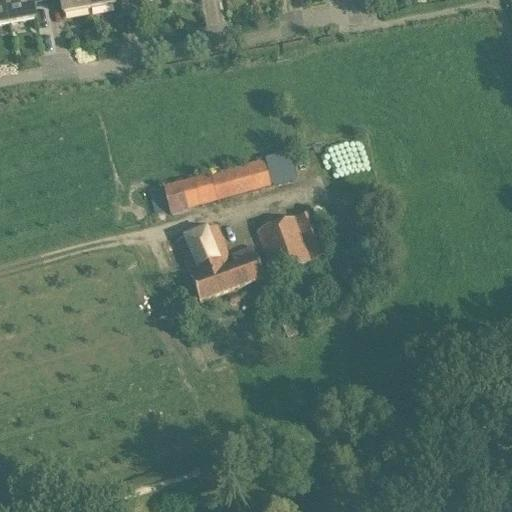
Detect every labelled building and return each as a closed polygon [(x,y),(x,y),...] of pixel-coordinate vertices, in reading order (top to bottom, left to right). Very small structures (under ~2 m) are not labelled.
[(0,0),(0,27),(9,26),(3,0),(0,0)] [(3,0),(9,26),(35,21),(30,0),(3,0)] [(59,0),(63,16),(88,11),(86,0),(59,0)] [(86,0),(88,11),(115,6),(113,0),(86,0)] [(297,184),(289,154),(266,161),(274,188),(275,190),(297,184)] [(171,217),(274,188),(266,161),(151,193),(158,216),(170,213),(171,217)] [(312,212),(256,233),(273,277),(329,256),(312,212)] [(216,227),(176,243),(188,274),(200,304),(264,280),(252,249),(231,257),(235,267),(232,268),(216,227)] [(304,316),(281,325),(287,340),(309,331),(304,316)]
